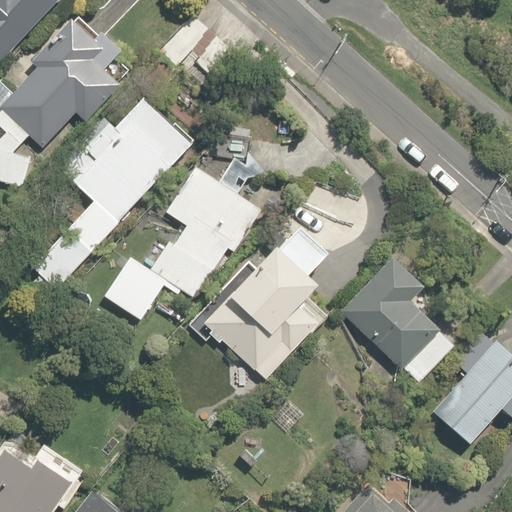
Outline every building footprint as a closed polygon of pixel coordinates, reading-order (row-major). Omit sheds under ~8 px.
[(0,0),(0,61),(57,0),(0,0)] [(0,180),(23,187),(30,155),(14,152),(29,135),(43,147),(75,111),(86,121),(120,83),(104,69),(122,50),(102,31),(95,39),(71,18),(32,61),(37,66),(12,94),(0,83),(0,136),(1,137),(0,138),(0,180)] [(181,68),(162,51),(140,75),(160,93),(181,68)] [(57,292),(191,143),(140,97),(113,127),(102,118),(57,168),(90,199),(66,225),(74,232),(65,241),(60,236),(31,268),(57,292)] [(105,295),(141,318),(163,285),(178,295),(181,289),(195,298),(232,240),(239,244),(262,208),(238,193),(249,177),(267,173),(250,153),(253,136),(221,132),(203,154),(235,158),(220,181),(196,165),(166,211),(186,224),(175,242),(170,239),(151,268),(131,255),(105,295)] [(222,338),(266,378),(318,321),(298,303),(317,283),(309,276),(332,251),(299,220),(204,322),(211,329),(209,332),(219,341),(222,338)] [(404,364),(419,378),(453,342),(438,329),(440,327),(410,300),(424,285),(393,256),(341,311),(401,368),(404,364)] [(49,303),(57,295),(38,277),(30,285),(49,303)] [(432,411),(469,443),(500,407),(511,417),(511,416),(511,352),(495,338),(492,341),(480,330),(459,353),(472,365),(432,411)] [(272,417),(287,430),(303,413),(289,399),(272,417)] [(0,454),(0,511),(50,511),(72,480),(38,457),(32,465),(5,447),(0,454)] [(411,511),(392,495),(388,500),(368,482),(341,511),(411,511)] [(72,511),(121,511),(91,488),(72,511)]
